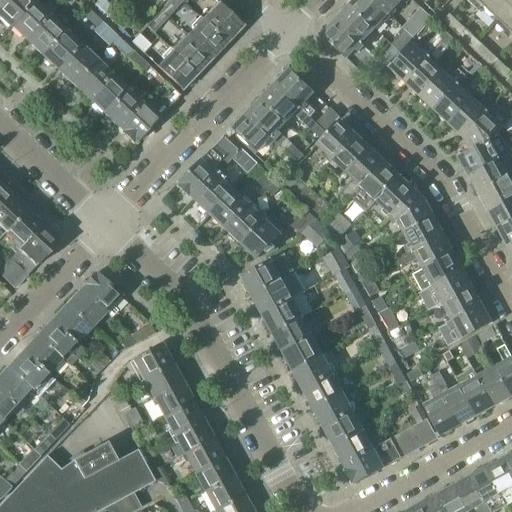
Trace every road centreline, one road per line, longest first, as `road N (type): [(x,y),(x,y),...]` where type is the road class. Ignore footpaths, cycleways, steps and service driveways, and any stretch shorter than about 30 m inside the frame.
road 1 (residential): [(287,34),(432,169),(511,311)]
road 2 (residential): [(296,511),(181,296),(106,226)]
road 3 (residential): [(106,226),(287,34)]
road 4 (residential): [(511,424),(355,511)]
road 5 (residential): [(0,339),(106,226)]
road 6 (residential): [(106,226),(0,127)]
